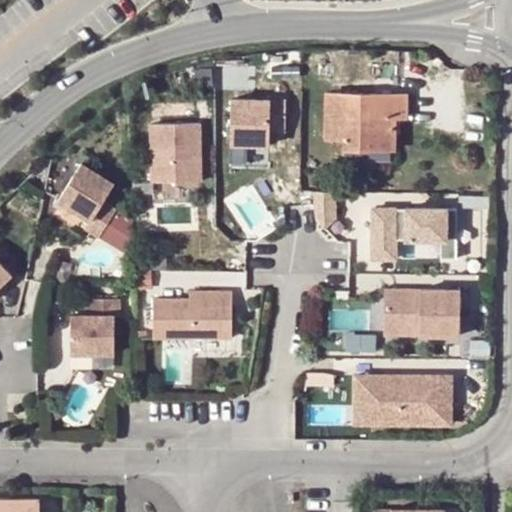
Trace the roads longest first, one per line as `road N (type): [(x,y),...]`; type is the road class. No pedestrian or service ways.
road 1 (secondary): [(371,27),(273,29),(161,48),(55,97),(0,149)]
road 2 (residential): [(217,463),(0,474)]
road 3 (residential): [(296,248),(265,463)]
road 4 (residential): [(490,465),(345,466)]
road 5 (secondary): [(371,27),(511,59)]
road 6 (secondary): [(511,1),(371,27)]
